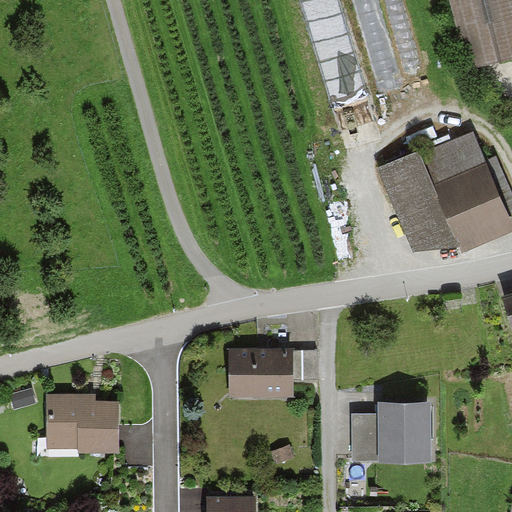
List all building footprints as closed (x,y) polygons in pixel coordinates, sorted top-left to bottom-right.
[(352,0),(380,93),(404,86),(378,0),(352,0)] [(432,76),(410,0),(384,0),(408,83),(432,76)] [(511,0),(449,0),(466,65),(511,53),(511,0)] [(473,133),(379,167),(415,263),(509,229),(473,133)] [(494,170),(511,210),(511,185),(504,166),(494,170)] [(445,300),(447,315),(463,313),(461,298),(445,300)] [(228,347),(229,398),(293,396),(292,346),(228,347)] [(434,399),(380,400),(382,460),(435,459),(434,399)] [(120,403),(49,402),(49,455),(119,456),(120,403)] [(292,444),(271,452),(276,464),(297,457),(292,444)] [(259,511),(260,495),(209,496),(208,511),(259,511)]
